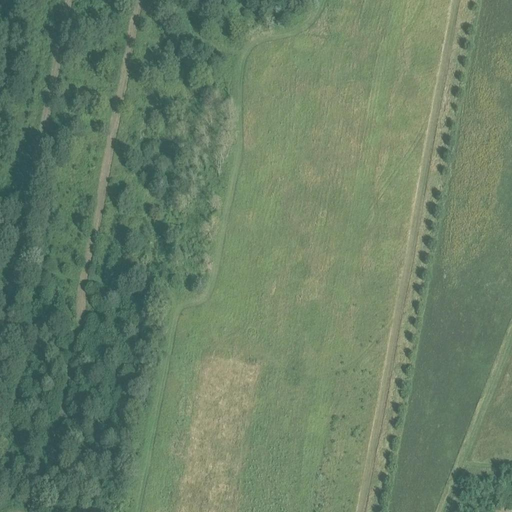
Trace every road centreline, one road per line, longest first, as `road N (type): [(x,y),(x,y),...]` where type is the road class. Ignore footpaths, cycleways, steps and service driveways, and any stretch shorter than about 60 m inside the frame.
road 1 (track): [(368,511),(458,0)]
road 2 (track): [(72,0),(0,353)]
